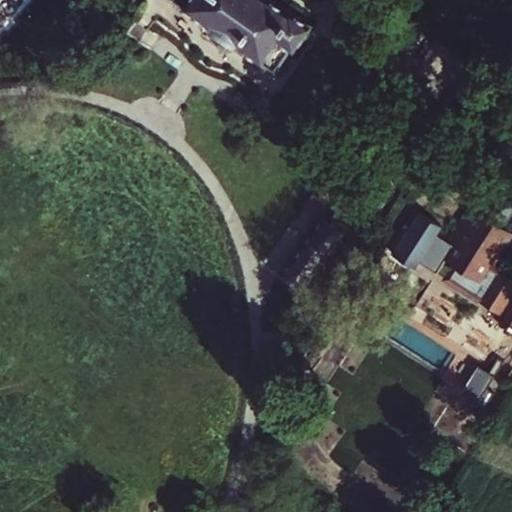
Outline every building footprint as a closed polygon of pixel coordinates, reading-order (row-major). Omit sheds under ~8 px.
[(0,0),(0,31),(2,33),(30,0),(0,0)] [(174,0),(209,24),(212,32),(221,40),(231,39),(260,59),(275,37),(287,45),(290,47),(308,22),(286,6),(285,8),(272,0),(174,0)] [(272,67),(287,45),(275,37),(260,59),(272,67)] [(511,203),(491,191),(478,211),(500,225),(511,205),(511,203)] [(490,315),(511,328),(511,286),(511,285),(511,283),(511,276),(495,266),(493,268),(485,263),(507,229),(500,225),(478,211),(472,207),(464,219),(458,215),(445,236),(452,240),(449,245),(450,251),(456,255),(442,276),(494,309),(490,315)] [(291,252),(279,269),(299,283),(311,266),(321,253),(331,239),(344,222),(324,208),(311,225),(301,238),(291,252)]
